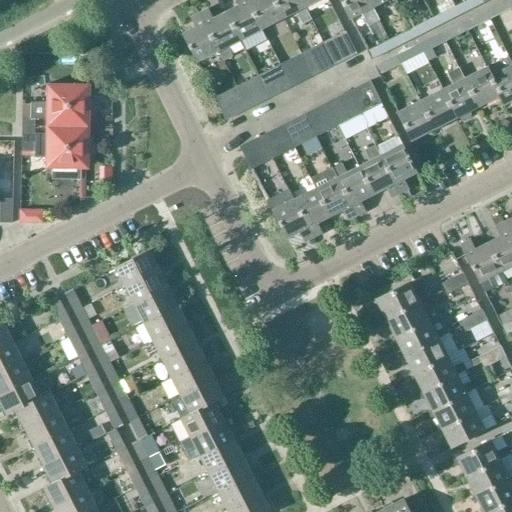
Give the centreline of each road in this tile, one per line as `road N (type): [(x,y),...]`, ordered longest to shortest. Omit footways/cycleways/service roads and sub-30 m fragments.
road 1 (residential): [(0,268),(207,167)]
road 2 (residential): [(334,266),(280,287),(258,271),(207,167)]
road 3 (residential): [(334,266),(511,175)]
road 4 (residential): [(207,167),(134,19)]
